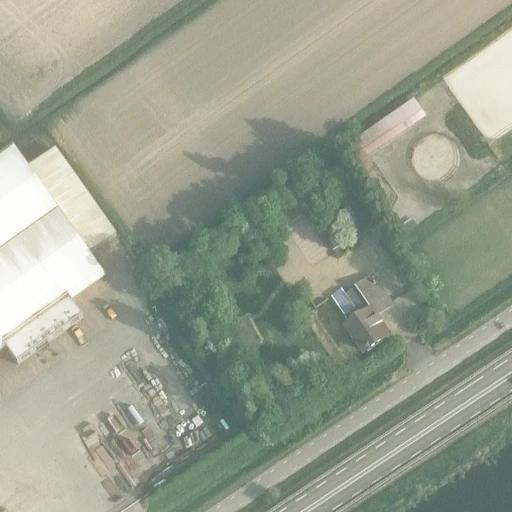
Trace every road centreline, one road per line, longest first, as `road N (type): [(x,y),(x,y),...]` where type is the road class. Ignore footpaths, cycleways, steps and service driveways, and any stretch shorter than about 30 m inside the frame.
road 1 (unclassified): [(222,511),(511,317)]
road 2 (secondary): [(304,511),(511,374)]
